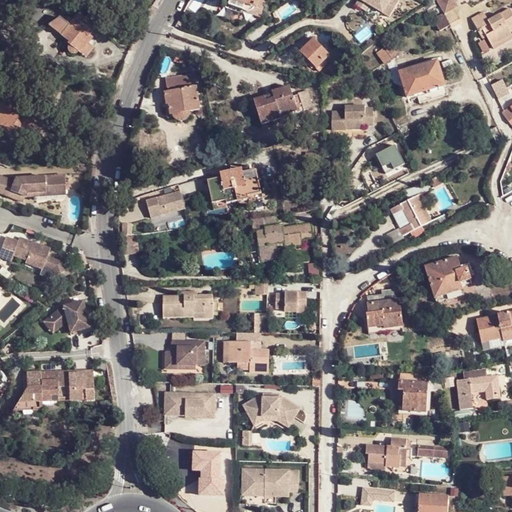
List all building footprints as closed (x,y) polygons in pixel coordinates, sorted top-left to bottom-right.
[(227,0),(226,4),(239,9),(241,4),(230,0),(227,0)] [(230,0),(241,4),(239,9),(241,11),(244,13),(247,13),(249,11),(251,7),(252,8),(254,0),(230,0)] [(369,6),(360,0),(356,6),(366,12),(369,6)] [(391,0),(359,0),(360,0),(369,6),(384,14),(391,0)] [(399,2),(395,0),(391,0),(384,14),(390,18),(399,2)] [(473,19),(479,31),(484,29),(488,37),(494,47),(511,37),(511,30),(511,29),(511,28),(511,9),(495,18),(497,21),(492,24),(486,13),(473,19)] [(445,15),(450,25),(451,26),(461,21),(455,10),(445,15)] [(69,25),(62,35),(61,36),(68,42),(67,44),(69,45),(69,46),(68,47),(68,48),(67,49),(67,50),(68,51),(68,52),(69,53),(69,54),(70,54),(71,55),(72,55),(73,55),(74,54),(75,54),(76,54),(77,53),(79,52),(80,53),(88,43),(91,38),(89,36),(96,28),(78,14),(69,25)] [(439,31),(450,25),(445,15),(434,21),(439,31)] [(48,24),(62,35),(69,25),(59,17),(48,24)] [(484,29),(479,31),(484,39),(488,37),(484,29)] [(300,53),(316,69),(323,61),(330,55),(314,39),(300,53)] [(94,49),(88,43),(80,53),(86,58),(94,49)] [(188,56),(179,53),(177,60),(186,62),(188,56)] [(338,58),(329,68),(334,74),(345,67),(338,58)] [(323,61),(316,69),(318,71),(326,64),(323,61)] [(407,98),(417,94),(445,86),(438,61),(400,72),(407,98)] [(166,78),(167,93),(184,91),(184,88),(194,87),(192,74),(166,78)] [(502,84),(492,90),(498,104),(509,98),(502,84)] [(264,123),(285,118),(283,111),(305,105),(302,96),(297,97),(293,85),(275,90),(276,93),(257,99),(264,123)] [(445,86),(417,94),(420,103),(448,95),(445,86)] [(170,115),(172,115),(192,112),(199,111),(195,87),(194,87),(184,88),(184,91),(167,93),(165,93),(166,104),(168,105),(170,115)] [(0,97),(0,128),(5,132),(7,133),(9,134),(12,135),(13,135),(15,134),(17,133),(18,132),(20,130),(20,128),(20,126),(19,124),(18,123),(16,121),(22,112),(0,97)] [(283,111),(285,118),(307,111),(305,105),(283,111)] [(345,112),(332,113),(333,132),(347,131),(346,127),(363,127),(373,126),(373,109),(365,109),(364,107),(345,107),(345,112)] [(511,107),(501,118),(511,129),(511,127),(511,107)] [(192,112),(172,115),(173,118),(175,121),(178,123),(183,124),(186,123),(189,121),(192,117),(192,114),(192,112)] [(496,123),(490,127),(488,127),(492,130),(498,142),(499,142),(499,139),(503,137),(496,123)] [(222,176),(208,178),(213,202),(227,200),(228,203),(249,199),(249,195),(262,193),(257,168),(243,171),(242,167),(221,171),(222,176)] [(15,183),(0,176),(0,195),(7,199),(12,188),(26,194),(27,191),(36,191),(36,196),(67,195),(66,176),(17,178),(15,183)] [(182,199),(177,182),(144,192),(149,209),(182,199)] [(26,194),(12,188),(7,199),(21,205),(25,197),(26,194)] [(416,195),(389,208),(392,215),(401,210),(409,225),(399,230),(402,237),(430,222),(416,195)] [(281,261),(278,244),(278,238),(288,237),(289,243),(289,246),(305,244),(304,235),(310,234),(308,223),(287,225),(286,223),(268,226),(268,228),(254,230),(256,239),(261,239),(264,263),(281,261)] [(421,228),(410,233),(412,238),(423,233),(421,228)] [(224,234),(205,237),(206,250),(213,249),(213,245),(226,244),(224,234)] [(140,235),(124,237),(126,255),(141,254),(140,235)] [(5,236),(0,250),(0,256),(10,261),(13,255),(25,260),(24,263),(42,270),(43,265),(51,269),(55,261),(46,257),(50,249),(20,237),(18,242),(5,236)] [(82,254),(77,255),(80,264),(85,263),(82,254)] [(457,257),(426,267),(434,297),(445,294),(447,301),(465,296),(461,282),(470,279),(467,268),(461,270),(457,257)] [(60,263),(55,261),(51,269),(54,276),(64,272),(60,263)] [(268,283),(255,283),(255,295),(267,296),(268,283)] [(190,296),(182,296),(164,296),(164,318),(194,319),(194,320),(205,320),(205,308),(214,308),(214,302),(214,295),(198,295),(198,291),(190,291),(190,296)] [(291,296),(276,296),(276,310),(285,310),(285,312),(297,313),(297,308),(306,305),(307,294),(291,293),(291,296)] [(59,309),(48,318),(57,329),(67,322),(70,333),(89,328),(82,301),(63,306),(64,308),(59,309)] [(400,301),(368,304),(369,314),(367,314),(368,329),(384,326),(384,330),(403,328),(400,301)] [(205,308),(205,320),(213,320),(214,308),(205,308)] [(511,311),(476,319),(482,343),(503,338),(504,341),(511,339),(511,311)] [(48,318),(43,322),(53,334),(57,329),(48,318)] [(262,334),(237,334),(237,342),(230,342),(230,363),(238,363),(250,363),(250,369),(250,372),(270,372),(270,350),(262,350),(252,349),(252,342),(262,342),(262,334)] [(204,342),(171,342),(171,349),(173,348),(173,353),(165,353),(165,363),(176,363),(176,370),(195,371),(195,364),(203,364),(204,342)] [(84,374),(68,374),(70,399),(70,401),(86,400),(86,390),(93,389),(92,371),(84,371),(84,374)] [(428,373),(399,371),(399,382),(428,383),(428,373)] [(53,376),(41,376),(42,403),(59,402),(59,400),(70,399),(68,374),(68,372),(52,373),(53,376)] [(41,373),(26,374),(27,389),(16,408),(23,412),(43,411),(42,403),(41,376),(41,373)] [(3,374),(0,376),(0,383),(4,388),(11,381),(3,374)] [(496,376),(456,382),(460,411),(472,409),(470,393),(486,390),(487,401),(500,399),(496,376)] [(453,378),(443,379),(445,387),(455,386),(453,378)] [(428,383),(399,382),(399,390),(404,390),(403,411),(427,412),(428,383)] [(93,389),(86,390),(86,400),(94,400),(93,389)] [(213,394),(168,393),(168,399),(163,399),(163,409),(171,409),(170,416),(183,416),(183,418),(202,418),(202,413),(212,413),(213,394)] [(257,397),(242,405),(251,421),(262,416),(278,416),(289,423),(299,406),(285,398),(279,398),(263,397),(257,397)] [(262,416),(251,421),(253,425),(263,420),(277,420),(288,426),(289,423),(278,416),(262,416)] [(251,432),(243,431),(242,446),(250,446),(251,432)] [(455,433),(441,432),(441,441),(456,442),(455,433)] [(399,448),(407,448),(407,439),(392,438),(391,447),(366,446),(366,454),(369,455),(368,464),(387,465),(387,466),(400,467),(400,465),(400,455),(398,455),(399,448)] [(409,448),(407,448),(399,448),(398,455),(400,455),(400,465),(407,466),(409,448)] [(437,449),(421,449),(421,456),(437,457),(437,449)] [(225,453),(198,452),(197,470),(205,470),(205,478),(203,478),(202,495),(227,495),(228,479),(224,478),(225,453)] [(247,490),(248,469),(243,469),(242,495),(264,496),(264,491),(247,490)] [(299,471),(248,469),(247,490),(264,491),(264,496),(288,497),(288,492),(298,492),(299,471)] [(394,491),(362,488),(361,505),(371,506),(372,500),(393,502),(394,491)] [(418,511),(448,511),(449,496),(420,495),(418,511)]
